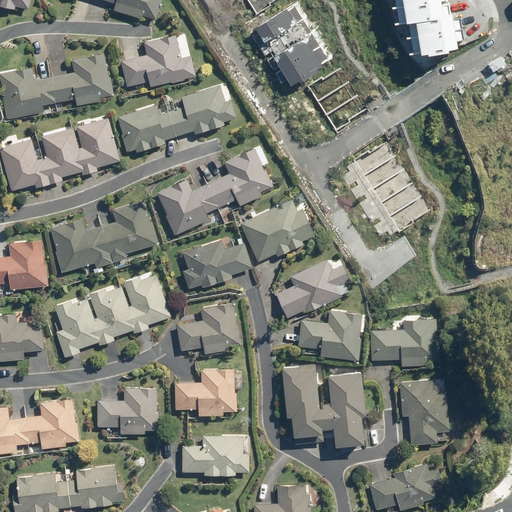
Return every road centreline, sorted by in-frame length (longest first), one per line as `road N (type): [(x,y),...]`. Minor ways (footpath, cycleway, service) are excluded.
road 1 (residential): [(511,31),(308,165)]
road 2 (residential): [(220,145),(92,196),(0,215)]
road 3 (residential): [(253,279),(270,427),(292,452),(335,469)]
road 4 (residential): [(308,165),(204,0)]
road 5 (residential): [(173,326),(158,351),(123,367),(0,383)]
road 6 (residential): [(408,245),(373,271),(308,165)]
road 7 (residential): [(145,28),(40,26),(0,37)]
